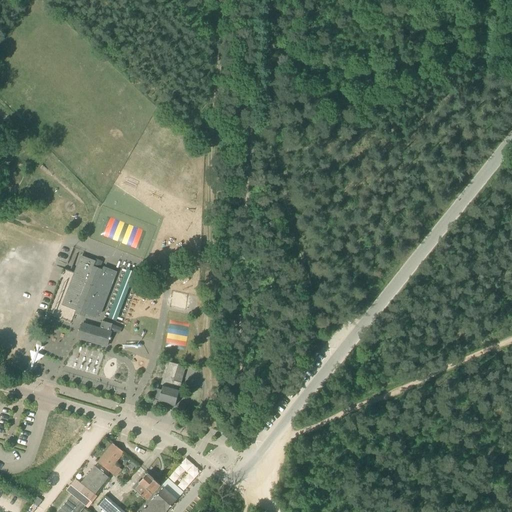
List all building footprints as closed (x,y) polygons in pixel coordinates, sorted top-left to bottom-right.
[(103,234),(137,248),(144,230),(110,216),(103,234)] [(100,314),(116,273),(104,268),(103,271),(100,269),(103,261),(96,259),(95,261),(96,261),(94,267),(92,266),(94,261),(82,256),(63,305),(95,317),(100,314)] [(120,266),(104,315),(118,320),(135,271),(120,266)] [(111,333),(110,332),(113,324),(102,321),(100,329),(82,324),(78,337),(107,346),(110,339),(111,339),(112,337),(110,337),(111,333)] [(114,324),(112,330),(119,333),(121,327),(114,324)] [(169,324),(167,343),(187,346),(189,333),(189,326),(169,324)] [(178,364),(170,362),(162,390),(155,388),(152,399),(175,406),(180,389),(182,383),(174,381),(178,364)] [(122,454),(124,452),(113,444),(98,462),(116,477),(121,469),(115,464),(119,459),(122,454)] [(129,459),(122,454),(119,459),(125,464),(129,459)] [(184,490),(201,471),(186,457),(169,477),(184,490)] [(79,511),(108,477),(94,465),(80,483),(75,479),(66,490),(71,495),(57,511),(79,511)] [(161,485),(148,473),(139,483),(139,485),(135,490),(147,501),(161,485)] [(165,511),(177,500),(164,488),(142,511),(139,511),(138,510),(136,511),(165,511)] [(42,494),(34,503),(38,507),(46,498),(42,494)] [(121,511),(105,498),(99,506),(104,511),(105,511),(121,511)]
